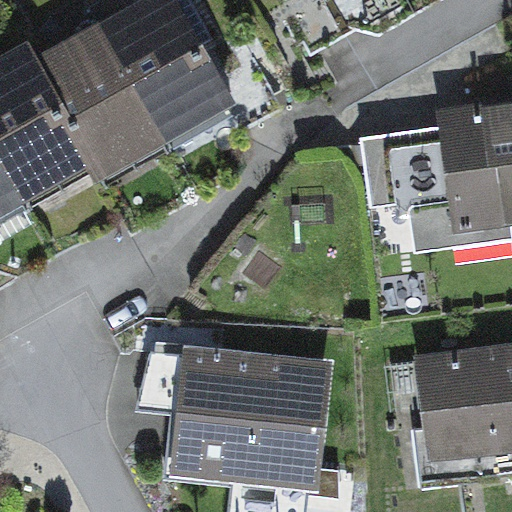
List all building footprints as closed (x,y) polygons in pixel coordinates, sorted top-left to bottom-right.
[(259,104),(203,0),(157,0),(125,18),(187,135),(259,104)] [(187,135),(125,18),(58,54),(121,172),(187,135)] [(121,172),(48,37),(0,67),(0,118),(54,208),(121,172)] [(511,104),(447,112),(460,219),(511,213),(511,104)] [(0,229),(54,208),(0,118),(0,229)] [(511,348),(429,356),(437,444),(511,436),(511,348)] [(193,354),(181,459),(306,473),(318,368),(193,354)]
